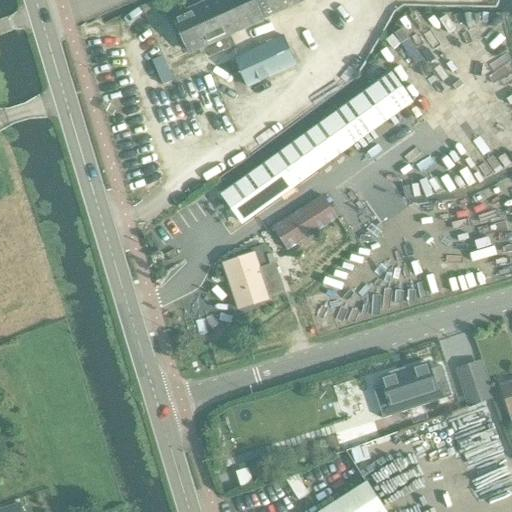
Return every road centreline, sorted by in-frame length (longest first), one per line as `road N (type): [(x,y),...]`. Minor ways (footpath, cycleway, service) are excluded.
road 1 (tertiary): [(33,0),(158,408)]
road 2 (unclassified): [(158,408),(511,303)]
